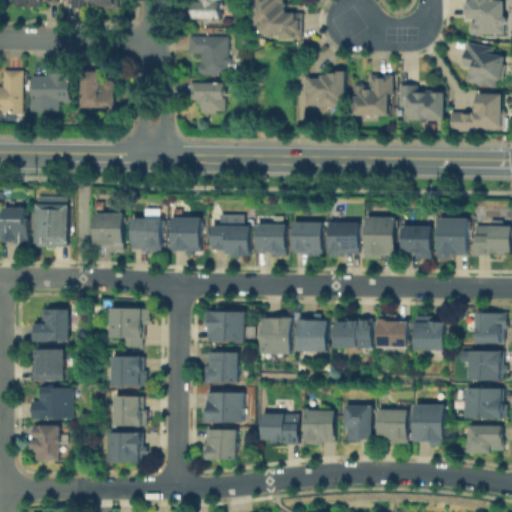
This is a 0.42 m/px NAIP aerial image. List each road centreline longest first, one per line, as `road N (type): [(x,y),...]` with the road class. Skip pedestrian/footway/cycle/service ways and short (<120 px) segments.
road 1 (residential): [(0,277),(511,287)]
road 2 (residential): [(511,484),(354,472),(222,487),(3,488)]
road 3 (secondary): [(437,163),(153,159)]
road 4 (residential): [(3,278),(3,511)]
road 5 (residential): [(179,283),(176,488)]
road 6 (residential): [(153,159),(149,0)]
road 7 (residential): [(0,39),(149,39)]
